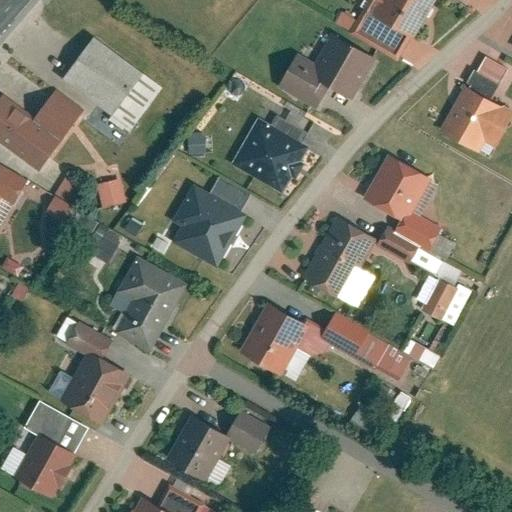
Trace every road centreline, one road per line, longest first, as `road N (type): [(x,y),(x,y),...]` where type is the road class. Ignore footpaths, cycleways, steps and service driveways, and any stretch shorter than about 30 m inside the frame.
road 1 (residential): [(505,0),(375,120),(284,226),(192,354)]
road 2 (residential): [(471,511),(192,354)]
road 3 (residential): [(192,354),(86,511)]
